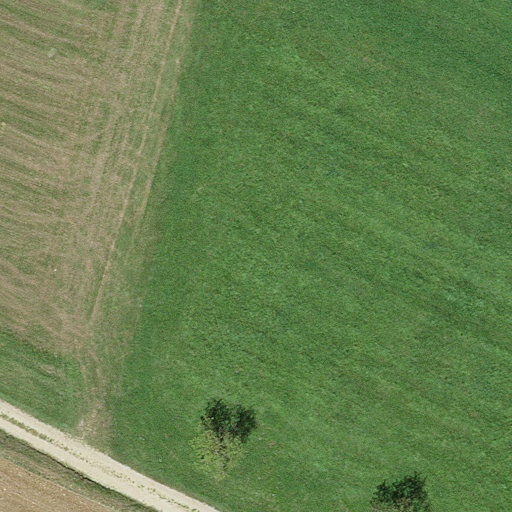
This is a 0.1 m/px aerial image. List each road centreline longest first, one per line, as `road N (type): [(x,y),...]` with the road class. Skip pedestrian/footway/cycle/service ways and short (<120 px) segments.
road 1 (track): [(90,467),(227,0)]
road 2 (track): [(200,511),(0,420)]
